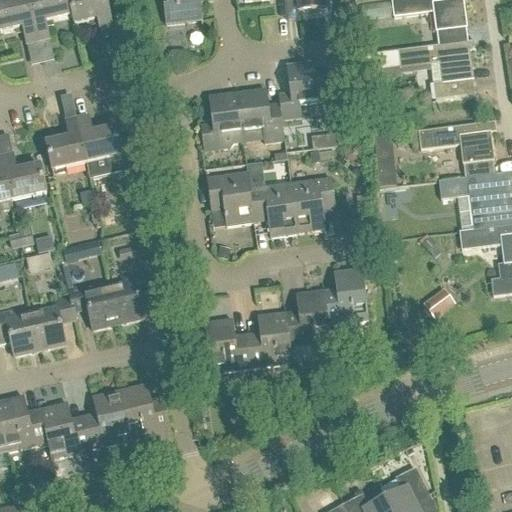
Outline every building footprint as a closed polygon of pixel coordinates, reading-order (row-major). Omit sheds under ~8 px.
[(26,49),(38,47),(27,2),(26,0),(8,0),(10,6),(0,7),(0,37),(23,32),(26,49)] [(73,21),(67,0),(33,0),(27,2),(38,47),(49,44),(45,27),(72,21),(73,21)] [(67,0),(75,30),(98,24),(102,41),(113,39),(104,0),(67,0)] [(165,29),(202,25),(198,0),(165,0),(167,11),(163,11),(165,29)] [(284,0),(285,2),(297,0),(298,16),(327,13),(325,0),(284,0)] [(434,17),(438,50),(467,47),(461,0),(422,0),(391,4),(393,22),(434,17)] [(379,18),(378,5),(353,6),(354,20),(379,18)] [(132,9),(120,11),(123,23),(135,20),(132,9)] [(468,47),(467,47),(438,50),(398,56),(400,74),(440,68),(443,87),(433,88),(435,104),(476,99),(476,98),(474,98),(468,47)] [(279,108),(281,125),(301,122),(299,108),(320,106),(315,67),(287,71),(290,98),(278,100),(279,108)] [(264,95),(237,98),(243,149),(264,146),(264,148),(284,145),(281,125),(279,108),(266,110),(264,95)] [(415,95),(398,97),(400,110),(400,113),(417,111),(416,109),(415,95)] [(243,149),(237,98),(209,102),(212,129),(200,131),(203,156),(223,153),(231,152),(234,150),(243,149)] [(25,103),(27,123),(38,122),(37,102),(25,103)] [(88,121),(77,123),(87,169),(87,168),(91,184),(139,173),(137,163),(142,161),(138,143),(133,144),(132,142),(118,146),(115,133),(92,138),(88,121)] [(52,176),(87,169),(77,123),(65,126),(69,143),(46,148),(52,176)] [(460,150),(465,184),(494,180),(488,128),(418,137),(420,155),(460,150)] [(376,160),(391,158),(390,146),(375,147),(376,160)] [(319,156),(309,157),(311,168),(320,166),(319,158),(319,156)] [(1,161),(12,206),(46,198),(40,170),(16,175),(12,158),(1,161)] [(0,216),(1,218),(14,215),(12,206),(1,161),(0,161),(0,216)] [(247,178),(206,184),(211,217),(211,219),(225,217),(227,232),(253,228),(249,195),(247,178)] [(465,184),(438,187),(438,189),(440,202),(441,205),(458,203),(462,237),(511,230),(511,207),(508,179),(508,178),(507,179),(494,180),(465,184)] [(290,189),(297,239),(325,235),(323,218),(335,217),(331,183),(290,189)] [(270,243),(297,239),(290,189),(249,195),(253,228),(267,226),(270,243)] [(361,224),(371,223),(368,207),(358,209),(361,224)] [(161,208),(143,212),(146,225),(163,222),(161,208)] [(511,230),(462,237),(459,237),(461,255),(501,250),(504,269),(497,269),(499,285),(491,287),(493,303),(511,300),(511,230)] [(19,239),(22,253),(35,250),(31,233),(19,236),(20,239),(19,239)] [(12,255),(22,253),(19,239),(9,242),(12,255)] [(431,244),(423,251),(429,259),(438,252),(431,244)] [(162,245),(149,248),(157,280),(170,276),(162,245)] [(81,252),(64,256),(67,269),(84,265),(81,252)] [(50,259),(38,262),(42,275),(53,273),(50,259)] [(335,295),(323,297),(328,330),(368,325),(362,275),(333,279),(335,295)] [(109,292),(118,330),(144,324),(139,302),(152,299),(147,276),(122,281),(124,288),(109,292)] [(118,330),(109,292),(97,295),(95,287),(68,294),(69,302),(73,317),(87,314),(92,336),(118,330)] [(398,318),(417,307),(409,292),(390,303),(398,318)] [(424,309),(436,324),(456,308),(444,293),(424,309)] [(297,317),(285,319),(289,352),(330,347),(328,330),(323,297),(295,300),(297,317)] [(60,329),(75,325),(73,317),(69,302),(54,305),(56,312),(31,318),(39,357),(65,351),(60,329)] [(39,357),(31,318),(19,321),(17,314),(0,317),(0,342),(9,341),(14,363),(39,357)] [(291,369),(289,352),(285,319),(257,322),(259,339),(247,340),(251,374),(291,369)] [(251,374),(247,340),(234,342),(232,325),(204,329),(210,379),(251,374)] [(310,387),(297,388),(298,401),(311,399),(310,387)] [(119,397),(131,446),(157,440),(159,450),(173,447),(163,404),(150,407),(146,390),(119,397)] [(91,455),(131,446),(119,397),(92,403),(96,420),(83,423),(91,455)] [(0,407),(0,424),(8,457),(47,448),(40,415),(27,418),(23,402),(0,407)] [(91,455),(83,423),(71,425),(67,409),(40,415),(47,448),(51,464),(91,455)] [(428,499),(415,473),(395,483),(401,495),(385,503),(389,511),(416,511),(414,507),(428,499)] [(120,489),(102,493),(105,507),(123,502),(120,489)] [(319,511),(337,511),(338,511),(328,495),(314,503),(319,511)] [(100,500),(89,503),(91,511),(97,511),(103,511),(100,500)] [(389,511),(385,503),(369,511),(363,500),(342,510),(343,511),(389,511)]
